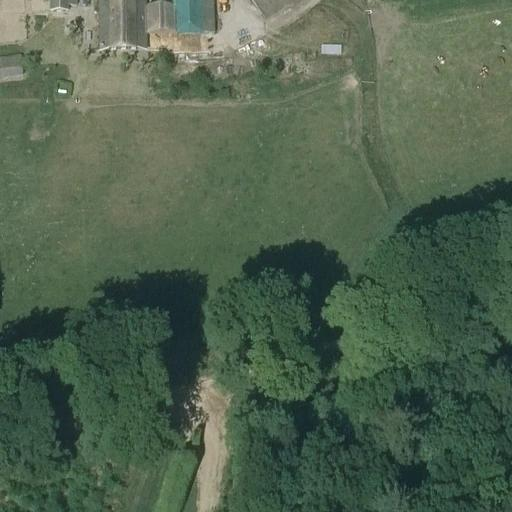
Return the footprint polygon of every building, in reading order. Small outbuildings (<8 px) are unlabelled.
[(76,8),(75,0),(49,0),(50,14),(68,14),(67,8),(76,8)] [(145,9),(144,0),(98,0),(100,51),(146,50),(145,36),(145,9)] [(163,0),(163,8),(145,9),(145,36),(214,35),(212,0),(163,0)] [(296,0),(248,0),(264,22),(296,0)] [(21,56),(0,58),(0,80),(23,77),(21,56)]
